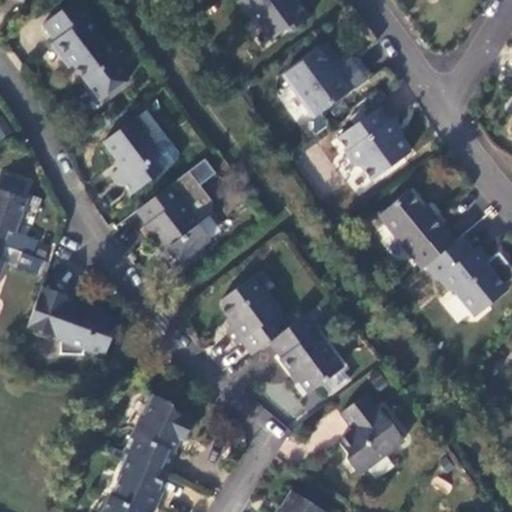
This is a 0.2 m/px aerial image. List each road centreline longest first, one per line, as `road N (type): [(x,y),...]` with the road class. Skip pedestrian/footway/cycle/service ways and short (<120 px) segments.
road 1 (residential): [(224,511),(271,434),(151,340),(0,90)]
road 2 (residential): [(443,99),(366,0)]
